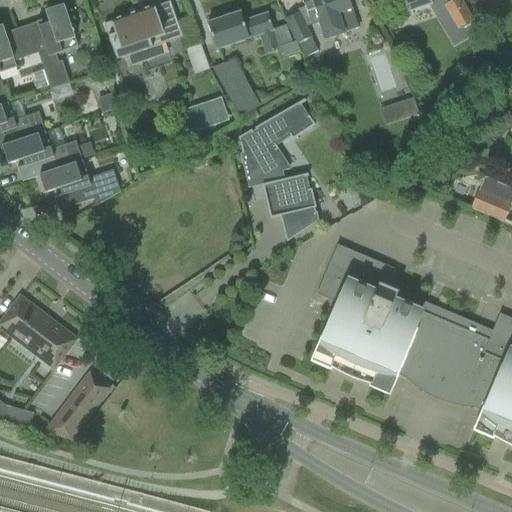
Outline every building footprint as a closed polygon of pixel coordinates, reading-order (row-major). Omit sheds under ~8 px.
[(299,13),(285,20),(294,37),(296,43),(302,55),(304,59),(317,52),(311,39),(307,31),(306,28),(319,24),(324,40),(358,29),(348,0),(301,0),(304,8),(297,10),(299,13)] [(382,0),(385,6),(399,1),(398,0),(402,0),(408,14),(428,7),(431,6),(429,0),(382,0)] [(460,0),(455,0),(444,7),(458,31),(472,22),(460,0)] [(38,54),(50,91),(69,84),(62,62),(59,63),(56,55),(62,53),(78,48),(64,6),(45,12),(48,20),(17,30),(26,58),(38,54)] [(121,51),(125,63),(139,59),(140,60),(143,59),(143,57),(166,49),(165,45),(182,39),(177,24),(161,29),(156,16),(143,20),(140,13),(104,25),(114,55),(116,54),(115,54),(121,51)] [(280,55),(282,62),(302,55),(296,43),(292,44),(286,26),(273,31),(267,14),(243,23),(240,13),(207,24),(213,43),(216,51),(260,36),(265,53),(278,50),(280,55)] [(0,107),(8,105),(1,82),(0,82),(0,73),(1,74),(1,73),(17,68),(14,62),(26,58),(17,30),(5,34),(3,26),(0,27),(0,107)] [(186,51),(195,76),(209,70),(200,45),(186,51)] [(212,70),(239,118),(258,108),(257,106),(259,104),(235,62),(212,70)] [(491,62),(477,71),(489,90),(503,81),(491,62)] [(511,86),(498,95),(511,118),(511,117),(511,86)] [(112,95),(98,100),(103,114),(116,110),(112,95)] [(411,99),(400,103),(405,119),(416,115),(411,99)] [(228,121),(220,100),(204,105),(212,127),(228,121)] [(300,104),(238,139),(249,184),(253,183),(252,180),(264,177),(266,185),(262,186),(270,220),(280,218),(286,244),(319,222),(316,209),(307,177),(285,182),(282,171),(291,169),(275,147),(290,137),(292,141),(314,126),(300,104)] [(0,148),(2,148),(45,134),(39,113),(14,122),(8,105),(0,107),(0,148)] [(203,110),(188,115),(193,129),(208,124),(203,110)] [(16,163),(22,183),(39,177),(83,163),(76,142),(51,150),(51,148),(50,148),(45,134),(2,148),(8,166),(16,163)] [(79,147),(83,160),(94,157),(90,144),(79,147)] [(53,192),(59,212),(94,200),(96,206),(92,208),(93,209),(110,199),(120,193),(113,171),(89,179),(88,177),(83,163),(39,177),(45,195),(53,192)] [(376,184),(367,189),(370,195),(379,190),(376,184)] [(471,209),(504,223),(511,206),(478,192),(471,209)] [(501,315),(500,315),(492,334),(434,310),(431,317),(395,301),(399,293),(395,291),(396,288),(390,273),(386,271),(387,269),(338,248),(338,246),(337,246),(316,295),(336,303),(310,363),(331,372),(333,368),(352,374),(370,384),(369,388),(390,397),(399,374),(406,377),(412,382),(423,390),(438,398),(452,402),(463,405),(476,406),(482,409),(473,432),(493,441),(495,437),(511,442),(511,322),(500,317),(501,315)] [(0,324),(0,328),(54,369),(64,357),(76,341),(56,326),(54,329),(47,324),(50,321),(20,298),(0,324)] [(109,390),(90,375),(46,433),(71,440),(109,390)] [(1,403),(0,402),(0,418),(3,421),(26,426),(30,428),(33,415),(6,408),(6,409),(0,404),(1,403)]
